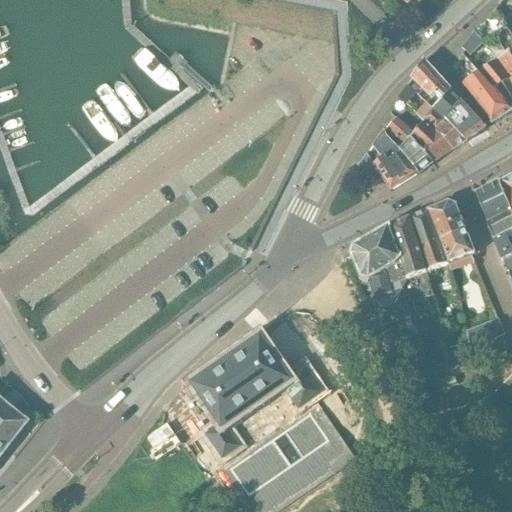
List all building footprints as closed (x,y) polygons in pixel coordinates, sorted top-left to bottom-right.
[(462,49),(471,57),(483,43),(477,36),(474,33),(462,49)] [(511,86),(511,54),(508,56),(498,41),(495,44),(492,40),(488,42),(486,46),(498,62),(511,86)] [(412,90),(417,96),(426,103),(428,105),(434,98),(437,95),(443,101),(453,94),(442,83),(443,82),(424,62),(423,63),(412,80),(412,81),(408,87),(412,91),(412,90)] [(480,75),(509,117),(511,115),(511,86),(498,62),(497,63),(480,75)] [(492,126),(492,127),(509,117),(480,75),(464,87),(492,126)] [(398,100),(407,107),(417,96),(412,90),(412,91),(408,87),(398,100)] [(433,111),(466,144),(487,130),(486,129),(453,94),(443,101),(433,111)] [(415,115),(425,124),(454,151),(454,152),(466,144),(433,111),(428,105),(426,103),(415,115)] [(412,143),(434,165),(454,151),(425,124),(416,135),(397,118),(385,133),(383,135),(396,148),(404,140),(405,140),(410,145),(412,143)] [(383,182),(391,194),(419,176),(418,176),(419,176),(400,152),(396,148),(383,135),(373,148),(369,153),(377,165),(374,166),(367,156),(359,168),(373,189),(383,182)] [(400,152),(419,176),(434,165),(412,143),(410,145),(405,140),(404,140),(396,148),(400,152)] [(511,179),(502,184),(503,185),(501,185),(511,210),(511,179)] [(488,226),(494,239),(507,233),(511,231),(511,210),(501,185),(476,197),(476,198),(477,197),(488,222),(489,224),(487,225),(488,226)] [(429,213),(441,243),(466,232),(458,211),(458,208),(448,205),(448,206),(429,213)] [(411,220),(430,280),(439,276),(437,271),(449,266),(441,246),(441,243),(429,213),(411,220)] [(390,229),(407,280),(377,296),(369,300),(380,333),(399,324),(411,371),(428,367),(420,333),(417,330),(413,324),(411,319),(417,316),(413,301),(435,298),(430,280),(411,220),(390,229)] [(355,248),(351,258),(353,259),(361,278),(360,279),(371,283),(372,281),(377,296),(407,280),(390,229),(356,248),(355,248)] [(449,266),(452,274),(476,265),(473,257),(474,256),(475,258),(476,257),(466,232),(441,243),(441,246),(449,266)] [(511,245),(507,233),(494,239),(492,239),(508,275),(511,272),(511,245)] [(505,337),(499,320),(467,334),(472,351),(505,337)] [(380,337),(387,361),(400,357),(394,333),(380,337)] [(216,471),(244,511),(282,511),(359,459),(319,403),(296,419),(277,392),(282,389),(299,413),(324,395),(306,367),(288,379),(261,340),(224,365),(193,386),(220,425),(204,437),(223,463),(242,448),(227,427),(234,422),(251,446),(216,471)] [(0,457),(6,450),(13,455),(33,430),(0,403),(0,457)]
